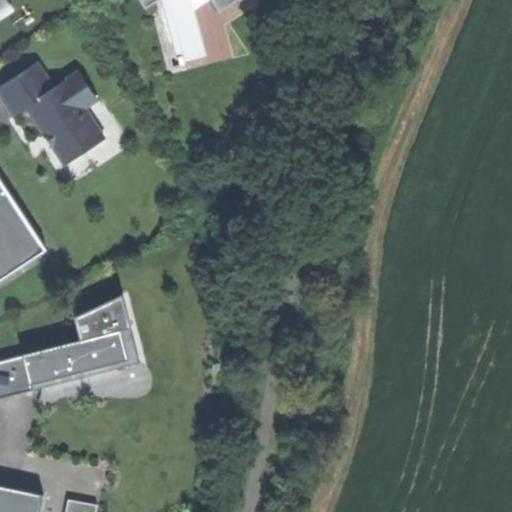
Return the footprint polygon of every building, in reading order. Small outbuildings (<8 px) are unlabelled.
[(0,0),(0,15),(14,5),(10,0),(0,0)] [(0,83),(0,90),(14,112),(28,104),(65,160),(105,134),(85,103),(98,95),(80,67),(54,84),(38,59),(0,83)] [(0,274),(46,244),(0,172),(0,274)] [(131,325),(114,330),(122,364),(140,359),(131,325)] [(0,358),(0,394),(122,364),(114,330),(0,358)] [(0,511),(39,511),(43,491),(0,482),(0,511)] [(65,511),(95,511),(97,499),(67,497),(65,511)]
